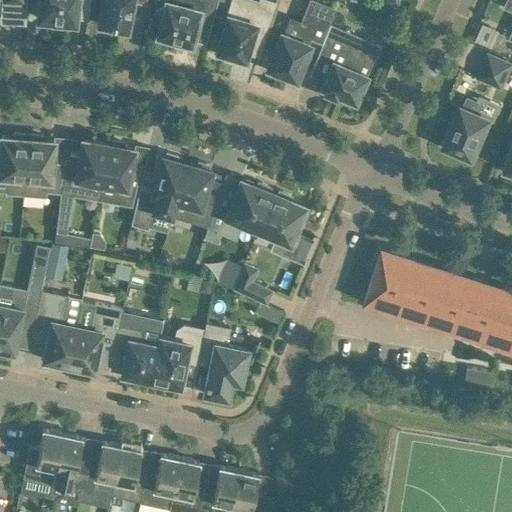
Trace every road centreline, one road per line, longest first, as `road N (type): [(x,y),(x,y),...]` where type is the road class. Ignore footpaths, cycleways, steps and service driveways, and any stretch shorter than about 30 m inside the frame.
road 1 (residential): [(0,389),(216,440),(255,438),(275,410),(376,170)]
road 2 (residential): [(0,72),(160,93),(376,170)]
road 3 (residential): [(376,170),(451,0)]
road 4 (residential): [(376,170),(511,224)]
